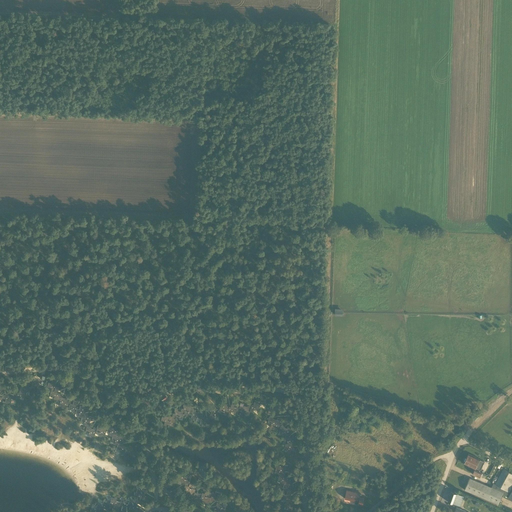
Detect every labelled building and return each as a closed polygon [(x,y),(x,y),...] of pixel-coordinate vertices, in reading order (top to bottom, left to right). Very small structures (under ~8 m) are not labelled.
[(33,376),(30,387),(37,389),(40,378),(33,376)] [(48,382),(47,387),(51,388),(50,395),(54,396),(53,398),(55,398),(55,399),(57,400),(56,401),(60,402),(58,407),(64,408),(64,405),(68,406),(68,408),(73,409),(72,412),(75,413),(75,411),(79,412),(78,416),(81,417),(80,420),(84,421),(83,425),(87,426),(85,432),(89,432),(88,436),(91,437),(91,436),(94,436),(95,431),(99,432),(98,436),(102,437),(102,435),(104,436),(106,430),(110,431),(109,435),(112,436),(111,439),(115,440),(114,444),(117,445),(116,448),(120,449),(118,454),(124,455),(125,452),(129,453),(130,450),(128,449),(128,447),(125,447),(125,445),(121,444),(122,441),(121,440),(121,439),(122,439),(123,435),(120,434),(119,436),(116,435),(116,434),(117,434),(117,432),(116,432),(116,430),(117,430),(118,427),(115,426),(114,427),(111,426),(111,425),(108,424),(107,427),(104,426),(104,428),(100,427),(101,426),(97,425),(97,428),(93,427),(93,429),(89,428),(90,423),(89,423),(90,419),(92,420),(92,417),(89,416),(87,416),(87,414),(85,414),(84,414),(85,411),(86,411),(87,408),(84,407),(84,408),(82,407),(82,406),(80,405),(79,407),(75,406),(77,401),(73,400),(72,404),(70,404),(70,402),(67,402),(68,400),(65,399),(65,398),(61,397),(61,396),(60,396),(61,393),(57,393),(58,388),(57,387),(58,385),(54,384),(55,380),(52,379),(51,383),(48,382)] [(0,399),(1,399),(2,398),(6,399),(5,403),(7,403),(8,402),(11,402),(12,399),(15,400),(15,399),(19,399),(19,397),(24,398),(26,391),(31,392),(32,388),(29,387),(30,383),(27,382),(25,387),(22,386),(21,388),(20,387),(19,392),(15,391),(15,393),(13,393),(13,394),(9,393),(8,394),(5,393),(5,395),(2,394),(2,395),(0,394),(0,392),(1,390),(0,389),(0,399)] [(355,403),(337,394),(335,398),(338,399),(336,402),(341,404),(343,402),(345,403),(345,402),(354,406),(355,403)] [(161,416),(160,420),(164,421),(163,425),(166,425),(166,424),(169,425),(170,421),(174,422),(175,418),(178,419),(179,416),(183,417),(184,414),(187,415),(188,411),(192,412),(191,418),(192,418),(192,419),(195,420),(196,417),(201,418),(199,423),(202,424),(201,425),(204,426),(205,423),(209,424),(211,418),(214,419),(215,415),(219,416),(220,413),(223,414),(224,411),(228,412),(227,413),(230,414),(231,411),(233,412),(234,410),(236,411),(237,410),(240,411),(239,415),(242,416),(242,415),(245,415),(246,412),(249,413),(250,411),(253,412),(254,410),(259,411),(261,404),(265,405),(266,401),(263,400),(264,396),(261,395),(260,400),(258,399),(258,401),(255,400),(253,405),(250,404),(249,406),(248,406),(247,407),(243,406),(243,407),(240,406),(239,407),(237,407),(237,408),(234,407),(235,403),(232,402),(231,407),(227,406),(227,404),(225,404),(224,405),(222,404),(222,403),(219,402),(218,406),(220,406),(219,410),(218,409),(216,408),(215,410),(214,409),(214,408),(211,407),(210,411),(211,411),(210,415),(209,414),(208,417),(207,417),(207,418),(204,417),(204,416),(201,415),(202,412),(199,411),(198,412),(195,411),(195,409),(192,409),(193,406),(190,405),(189,406),(186,405),(183,404),(182,406),(183,406),(183,408),(181,408),(180,410),(181,410),(181,411),(177,410),(178,408),(175,407),(174,411),(174,413),(172,413),(171,416),(167,415),(167,416),(164,415),(164,417),(161,416)] [(335,405),(328,405),(328,410),(331,410),(331,418),(334,418),(334,413),(336,413),(336,410),(339,410),(340,407),(335,406),(335,405)] [(269,416),(268,422),(271,423),(270,427),(273,428),(273,430),(275,430),(276,427),(280,428),(279,431),(283,432),(282,436),(285,437),(284,440),(288,441),(287,444),(285,444),(285,447),(287,448),(286,453),(290,454),(291,451),(296,452),(296,449),(292,447),(293,443),(294,444),(295,441),(294,441),(294,439),(295,439),(296,436),(292,435),(292,437),(289,436),(289,435),(290,433),(289,432),(289,430),(290,430),(291,427),(288,426),(287,428),(284,427),(284,426),(282,425),(282,424),(279,423),(280,422),(276,421),(277,420),(273,419),(273,417),(269,416)] [(484,461),(468,454),(464,463),(475,468),(475,469),(480,471),(484,461)] [(275,464),(275,467),(276,467),(275,470),(279,471),(278,474),(279,475),(278,478),(281,479),(280,484),(287,486),(286,490),(287,490),(286,495),(284,494),(283,498),(286,499),(285,506),(289,508),(288,511),(292,511),(293,505),(292,505),(294,497),(289,496),(291,491),(290,491),(291,488),(295,489),(296,486),(291,485),(292,481),(290,481),(291,480),(286,478),(287,475),(285,474),(285,473),(284,472),(285,468),(284,468),(285,465),(283,464),(284,462),(280,461),(279,465),(275,464)] [(471,468),(469,473),(480,478),(482,473),(471,468)] [(511,473),(503,469),(495,485),(507,492),(505,496),(511,499),(511,473)] [(177,474),(176,478),(178,479),(178,480),(181,481),(181,483),(185,484),(185,485),(184,487),(185,488),(185,489),(184,489),(183,493),(186,493),(187,492),(190,493),(190,494),(189,496),(190,496),(190,498),(189,498),(188,501),(191,502),(191,501),(195,502),(194,503),(198,504),(199,501),(202,501),(202,500),(206,501),(205,502),(209,503),(209,500),(212,501),(213,500),(216,501),(216,502),(217,502),(216,505),(217,505),(216,509),(214,508),(214,511),(215,511),(216,511),(217,511),(218,511),(226,511),(225,511),(225,508),(222,507),(223,504),(219,503),(221,497),(217,496),(218,492),(215,491),(215,493),(212,492),(211,497),(207,496),(208,492),(205,492),(204,493),(202,492),(200,498),(196,497),(197,493),(194,492),(195,489),(191,488),(192,484),(189,483),(190,480),(186,479),(187,476),(185,475),(185,473),(183,472),(182,476),(177,474)] [(503,492),(469,478),(464,490),(498,504),(503,492)] [(91,508),(89,511),(101,511),(102,508),(106,509),(107,507),(108,507),(109,506),(114,507),(114,505),(119,506),(119,505),(122,505),(120,510),(124,511),(125,506),(127,506),(127,504),(129,505),(128,509),(134,510),(135,508),(137,509),(137,507),(136,506),(137,503),(139,503),(140,498),(142,498),(143,496),(144,496),(145,491),(146,492),(147,488),(141,487),(140,490),(136,489),(136,492),(134,492),(133,494),(137,495),(136,499),(133,498),(132,502),(128,501),(129,499),(125,499),(125,502),(120,500),(119,502),(116,501),(117,497),(114,497),(114,498),(111,497),(110,501),(106,500),(106,501),(103,500),(102,503),(97,502),(95,509),(91,508)] [(363,505),(364,498),(363,497),(363,493),(346,490),(344,498),(355,500),(354,503),(363,505)] [(464,496),(451,492),(447,502),(460,507),(464,496)]
